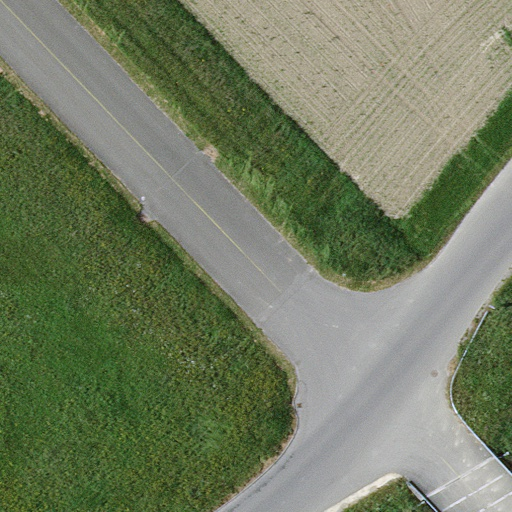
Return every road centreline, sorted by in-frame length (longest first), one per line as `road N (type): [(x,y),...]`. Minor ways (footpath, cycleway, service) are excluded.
road 1 (unknown): [(376,391),(0,0)]
road 2 (tertiary): [(511,212),(307,478),(266,511)]
